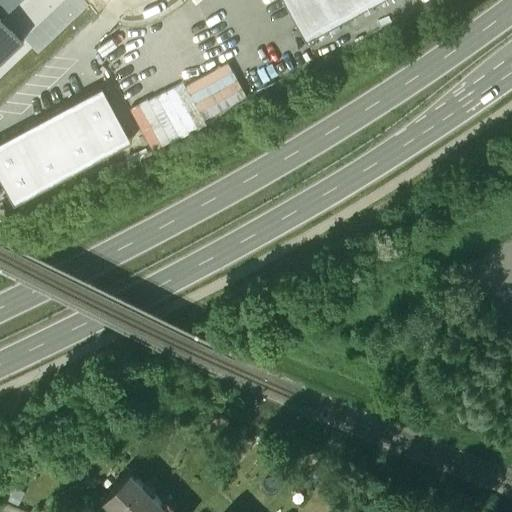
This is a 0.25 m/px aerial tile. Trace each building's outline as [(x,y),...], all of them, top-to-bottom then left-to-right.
[(0,0),(0,11),(0,12),(13,0),(0,0)] [(284,0),(306,39),(377,0),(284,0)] [(0,11),(0,59),(24,37),(0,12),(0,11)] [(197,122),(250,98),(232,60),(180,84),(197,122)] [(0,175),(15,203),(132,139),(103,85),(0,141),(0,175)] [(174,511),(131,468),(132,467),(131,466),(105,493),(106,494),(107,493),(126,511),(174,511)]
